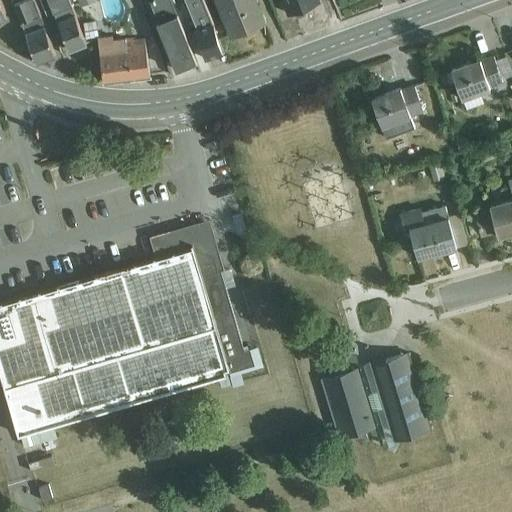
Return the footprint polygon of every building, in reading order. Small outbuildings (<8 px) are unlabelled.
[(36,62),(56,55),(34,0),(26,0),(14,5),(36,62)] [(48,0),(69,50),(89,42),(87,38),(70,0),(48,0)] [(157,21),(176,70),(197,61),(178,12),(176,13),(170,0),(150,0),(158,20),(157,21)] [(205,59),(223,53),(210,15),(211,14),(204,0),(189,0),(195,13),(193,14),(195,20),(194,20),(205,59)] [(218,0),(233,36),(265,23),(255,0),(218,0)] [(284,0),(289,13),(319,1),(318,0),(284,0)] [(97,20),(85,22),(87,38),(97,36),(100,36),(97,20)] [(104,82),(150,76),(144,37),(114,39),(113,34),(100,36),(97,36),(104,82)] [(491,88),(504,83),(502,78),(511,74),(511,69),(507,55),(495,59),(494,56),(481,61),(481,59),(452,69),(467,109),(484,102),(481,92),(491,89),(491,88)] [(413,127),(409,117),(424,111),(414,85),(401,90),(401,88),(372,98),(387,137),(413,127)] [(464,136),(455,139),(460,153),(468,150),(464,136)] [(500,145),(476,153),(479,163),(503,155),(500,145)] [(447,162),(430,167),(434,181),(451,176),(447,162)] [(511,231),(511,178),(509,179),(511,191),(511,197),(490,204),(490,206),(474,211),(481,234),(497,230),(499,235),(511,231)] [(418,256),(456,246),(445,205),(422,212),(420,207),(401,213),(405,231),(411,230),(418,256)] [(0,370),(19,434),(218,376),(221,387),(232,384),(233,387),(244,383),(241,372),(263,366),(258,346),(250,349),(250,347),(249,348),(248,344),(241,346),(205,223),(151,238),(156,257),(0,303),(0,370)] [(329,386),(325,387),(340,438),(376,426),(382,447),(394,443),(394,441),(433,429),(410,359),(407,360),(402,357),(401,355),(383,361),(377,371),(358,377),(352,373),(332,379),(329,386)] [(52,454),(29,461),(31,470),(54,464),(52,454)]
